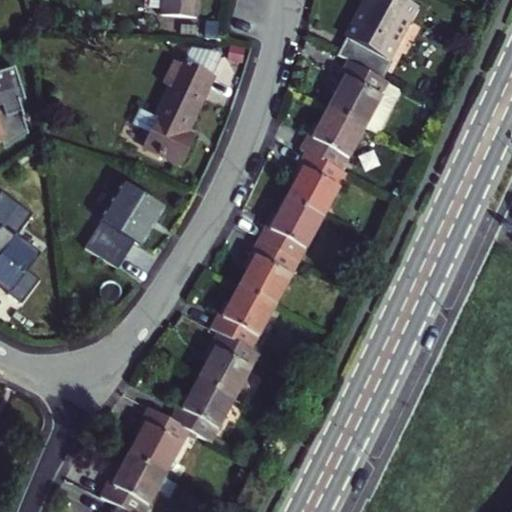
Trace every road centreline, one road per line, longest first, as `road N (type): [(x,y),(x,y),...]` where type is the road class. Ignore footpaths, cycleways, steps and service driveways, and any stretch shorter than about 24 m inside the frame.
road 1 (residential): [(288,0),(236,169),(93,392)]
road 2 (primary): [(493,124),(307,511)]
road 3 (residential): [(93,392),(53,453),(28,511)]
